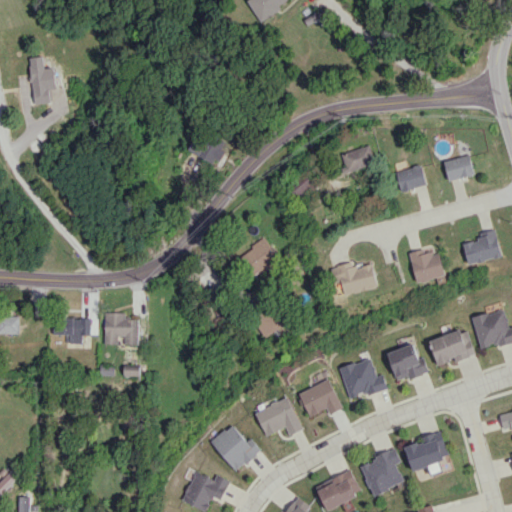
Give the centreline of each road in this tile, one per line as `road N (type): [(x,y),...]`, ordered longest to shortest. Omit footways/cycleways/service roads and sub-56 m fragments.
road 1 (residential): [(499,93),(312,114),(267,143),(185,242),(137,273),(97,280),(0,275)]
road 2 (residential): [(245,511),(256,487),(348,437),(511,372)]
road 3 (residential): [(97,280),(10,161),(0,112)]
road 4 (residential): [(353,232),(511,191)]
road 5 (residential): [(462,389),(495,511)]
